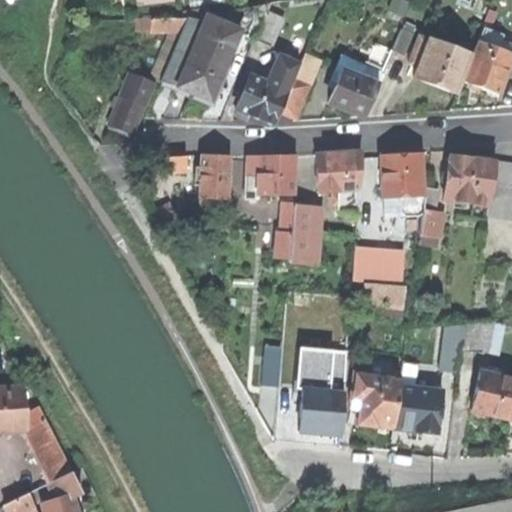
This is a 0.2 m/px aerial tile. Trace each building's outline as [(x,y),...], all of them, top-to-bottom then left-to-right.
[(247,8),(238,29),(237,30),(254,38),(265,12),(268,6),(247,8)] [(190,92),(208,100),(237,30),(238,29),(247,8),(205,15),(176,86),(190,92)] [(281,19),(265,12),(254,38),(253,40),(269,47),(281,19)] [(159,79),(176,86),(205,15),(187,18),(181,31),(159,79)] [(135,30),(149,30),(149,18),(135,18),(135,30)] [(149,30),(170,30),(181,31),(187,18),(149,18),(149,30)] [(170,30),(146,81),(151,83),(157,85),(159,79),(181,31),(170,30)] [(401,30),(392,50),(392,51),(403,56),(412,35),(401,30)] [(456,93),(461,80),(471,56),(419,36),(409,60),(418,64),(413,77),(432,84),(456,93)] [(478,87),(496,94),(511,52),(511,45),(502,41),(498,51),(476,42),(471,56),(461,80),(468,83),(466,87),(471,89),(477,91),(478,87)] [(372,68),(373,69),(382,73),(392,51),(392,50),(381,45),(372,68)] [(329,80),(335,83),(340,71),(360,79),(365,67),(339,56),(329,80)] [(288,61),(277,88),(287,93),(292,80),(299,66),(288,61)] [(131,68),(128,74),(137,78),(140,71),(131,68)] [(373,69),(368,82),(377,86),(382,73),(373,69)] [(344,109),(364,117),(377,86),(368,82),(360,79),(340,71),(335,83),(327,102),(344,109)] [(128,74),(119,97),(142,106),(151,83),(146,81),(137,78),(128,74)] [(258,120),(273,126),(279,113),(286,94),(287,93),(277,88),(249,76),(234,109),(236,110),(247,115),(258,120)] [(307,87),(292,80),(287,93),(286,94),(301,101),(307,87)] [(293,119),(301,101),(286,94),(279,113),(293,119)] [(119,130),(130,134),(142,106),(119,97),(108,125),(119,130)] [(245,120),(247,115),(236,110),(234,115),(245,120)] [(337,191),(357,191),(359,158),(360,152),(335,154),(315,155),(318,192),(337,191)] [(379,157),(381,196),(421,194),(419,154),(400,156),(379,157)] [(442,199),(488,206),(494,160),(475,158),(448,154),(442,199)] [(163,157),(164,172),(184,172),(184,156),(163,157)] [(213,156),(200,156),(200,174),(199,185),(199,197),(226,198),(227,157),(213,156)] [(269,157),(257,157),(257,195),(294,195),(294,157),(269,157)] [(357,198),(381,196),(379,157),(359,158),(357,191),(357,198)] [(511,162),(494,160),(488,206),(486,215),(511,219),(511,162)] [(424,186),(421,209),(434,211),(437,188),(424,186)] [(356,212),(357,198),(357,191),(337,191),(338,211),(356,212)] [(228,198),(226,198),(199,197),(198,208),(228,209),(228,198)] [(178,227),(167,202),(152,209),(164,234),(178,227)] [(282,206),(280,232),(291,233),(293,206),(282,206)] [(317,208),(293,206),(291,233),(289,259),(289,263),(313,264),(317,208)] [(434,211),(421,209),(418,234),(438,236),(441,212),(434,211)] [(370,223),(355,222),(352,257),(368,258),(370,223)] [(275,258),(289,259),(291,233),(280,232),(277,232),(275,258)] [(400,306),(402,286),(362,283),(360,302),(400,306)] [(462,324),(459,344),(458,351),(480,354),(492,321),(462,324)] [(459,344),(441,342),(437,371),(455,373),(458,351),(459,344)] [(400,361),(398,379),(408,380),(410,362),(400,361)] [(262,390),(277,391),(278,364),(263,363),(262,390)] [(511,420),(511,415),(511,379),(477,372),(468,411),(487,415),(511,420)] [(377,425),(392,427),(397,385),(398,379),(366,375),(359,374),(353,373),(349,399),(357,400),(356,408),(354,423),(369,425),(376,426),(377,425)] [(439,391),(397,385),(392,427),(411,429),(434,432),(439,391)] [(0,432),(20,431),(26,431),(25,412),(23,386),(0,387),(0,432)] [(319,431),(340,432),(342,387),(335,386),(334,392),(327,391),(316,391),(302,390),(299,430),(319,431)] [(348,407),(356,408),(357,400),(349,399),(348,407)] [(20,431),(55,500),(70,495),(79,492),(36,407),(25,412),(26,431),(20,431)] [(18,511),(32,506),(27,493),(3,504),(6,511),(18,511)] [(75,511),(70,495),(55,500),(41,505),(43,511),(75,511)]
